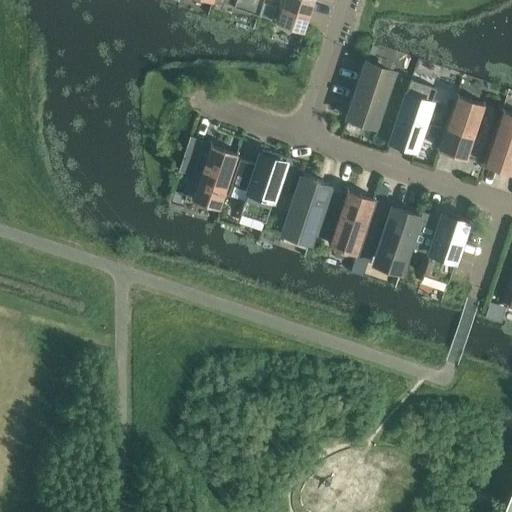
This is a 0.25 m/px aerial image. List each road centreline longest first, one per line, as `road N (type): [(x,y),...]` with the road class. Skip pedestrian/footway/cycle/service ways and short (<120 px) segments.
road 1 (residential): [(511,211),(302,139)]
road 2 (residential): [(302,139),(350,0)]
